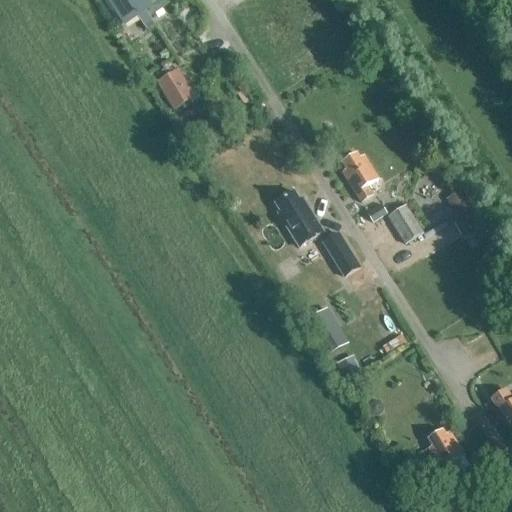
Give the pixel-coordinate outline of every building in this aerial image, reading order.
[(116,0),(121,6),(116,9),(125,24),(136,17),(146,32),(154,26),(145,12),(150,8),(150,7),(161,0),(116,0)] [(193,100),(177,73),(159,84),(174,111),(193,100)] [(367,189),(379,181),(364,158),(360,160),(357,155),(342,165),(347,172),(342,174),(361,205),(373,198),(367,189)] [(448,201),(457,217),(472,209),(464,193),(448,201)] [(300,250),(324,235),(302,201),(300,202),(295,194),(276,206),(281,214),(279,216),(300,250)] [(423,235),(406,208),(389,219),(405,246),(423,235)] [(475,214),(455,225),(461,235),(481,224),(475,214)] [(360,270),(339,236),(324,246),(345,279),(360,270)] [(391,335),(395,343),(413,335),(409,326),(391,335)] [(501,326),(490,330),(499,351),(510,346),(501,326)] [(361,348),(348,354),(357,372),(370,366),(361,348)] [(511,400),(506,392),(492,402),(496,409),(492,411),(511,443),(511,400)] [(434,475),(441,471),(447,482),(471,467),(450,434),(446,437),(443,432),(428,441),(432,448),(428,451),(436,463),(429,467),(434,475)]
